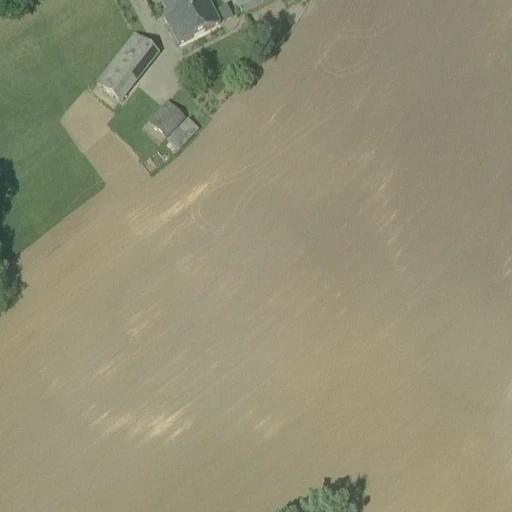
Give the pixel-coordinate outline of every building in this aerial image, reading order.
[(195,0),(230,0),(236,12),(260,0),(156,0),(164,15),(164,16),(195,0)] [(195,0),(164,16),(164,15),(162,17),(177,47),(219,26),(206,0),(195,0)] [(164,52),(141,32),(100,79),(122,99),(164,52)] [(165,142),(184,121),(165,104),(146,125),(165,142)] [(177,154),(197,132),(186,122),(166,144),(177,154)]
